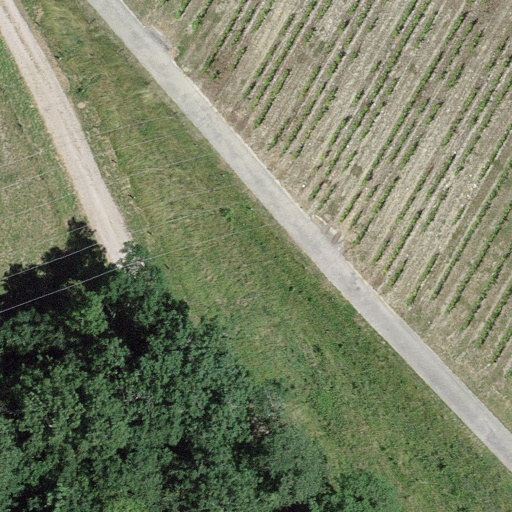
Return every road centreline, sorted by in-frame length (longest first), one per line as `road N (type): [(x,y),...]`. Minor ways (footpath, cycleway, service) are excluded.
road 1 (track): [(511,452),(100,0)]
road 2 (track): [(0,0),(223,511)]
